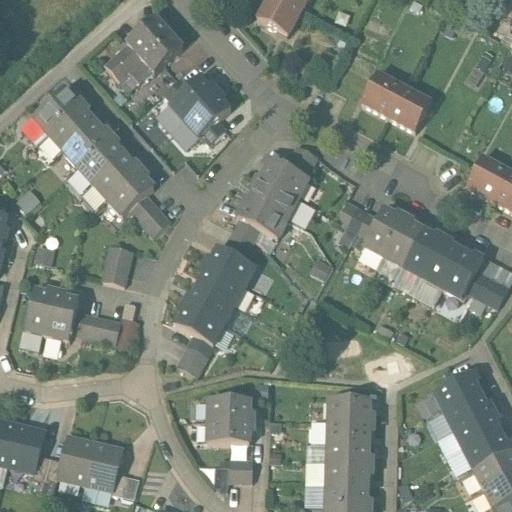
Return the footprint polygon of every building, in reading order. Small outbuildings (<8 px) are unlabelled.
[(310,0),(272,0),(258,28),(287,43),(310,0)] [(155,24),(127,49),(128,51),(116,62),(130,77),(131,76),(132,78),(139,80),(144,80),(149,75),(154,80),(183,55),(155,24)] [(130,77),(116,62),(105,71),(119,87),(130,77)] [(388,125),(403,95),(377,81),(361,111),(388,125)] [(171,109),(169,111),(184,128),(218,97),(212,89),(209,92),(200,83),(188,94),(171,109)] [(180,85),(163,100),(171,109),(188,94),(180,85)] [(414,138),(430,108),(403,95),(388,125),(414,138)] [(64,96),(33,124),(48,141),(82,110),(75,102),(72,105),(64,96)] [(218,97),(184,128),(199,145),(201,143),(218,128),(231,117),(222,107),(225,104),(218,97)] [(82,110),(48,141),(62,157),(94,129),(86,120),(89,117),(82,110)] [(218,128),(201,143),(209,151),(226,136),(218,128)] [(94,129),(62,157),(77,174),(112,143),(105,135),(102,138),(94,129)] [(112,143),(77,174),(92,190),(123,162),(115,153),(118,150),(112,143)] [(317,163),(297,152),(291,163),(311,174),(317,163)] [(123,162),(92,190),(107,207),(141,175),(135,168),(132,171),(123,162)] [(311,174),(291,163),(285,173),(306,184),(311,174)] [(285,173),(268,164),(263,173),(266,175),(260,186),(298,206),(309,186),(306,184),(285,173)] [(493,208),(509,178),(483,164),(467,193),(493,208)] [(141,175),(107,207),(122,223),(129,217),(146,202),(153,195),(145,186),(148,183),(141,175)] [(511,217),(511,179),(509,178),(493,208),(511,217)] [(260,186),(257,184),(252,193),(256,195),(250,205),(288,225),(298,206),(260,186)] [(146,202),(129,217),(137,226),(154,211),(146,202)] [(250,205),(247,203),(242,212),(245,214),(239,225),(260,236),(277,246),(288,225),(250,205)] [(347,208),(336,228),(347,234),(358,214),(347,208)] [(154,211),(137,226),(145,234),(162,219),(154,211)] [(358,214),(347,234),(357,240),(368,220),(358,214)] [(394,222),(383,216),(368,245),(363,254),(383,265),(405,224),(396,219),(394,222)] [(162,219),(145,234),(153,243),(170,228),(162,219)] [(368,220),(357,240),(368,245),(378,225),(368,220)] [(8,224),(0,221),(0,244),(3,245),(6,246),(8,236),(5,236),(8,224)] [(405,224),(383,265),(403,275),(423,238),(412,232),(414,228),(405,224)] [(260,236),(239,225),(234,236),(254,247),(260,236)] [(254,247),(234,236),(228,246),(249,257),(254,247)] [(423,238),(403,275),(422,285),(444,245),(435,240),(433,243),(423,238)] [(444,245),(422,285),(441,296),(462,259),(451,253),(453,249),(444,245)] [(249,257),(228,246),(223,256),(243,267),(249,257)] [(131,257),(110,252),(107,264),(128,269),(131,257)] [(223,256),(218,253),(212,265),(208,263),(203,271),(244,293),(255,273),(243,267),(223,256)] [(462,259),(441,296),(461,307),(466,298),(477,278),(483,266),(474,261),(472,264),(462,259)] [(128,269),(107,264),(105,275),(126,280),(128,269)] [(244,293),(203,271),(199,280),(202,282),(196,293),(234,313),(244,293)] [(126,280),(105,275),(102,287),(123,292),(126,280)] [(477,278),(466,298),(477,304),(487,284),(477,278)] [(487,284),(477,304),(486,309),(497,289),(487,284)] [(497,289),(486,309),(497,315),(508,295),(497,289)] [(234,313),(196,293),(191,304),(187,302),(183,310),(223,332),(234,313)] [(47,300),(35,297),(25,339),(47,344),(57,299),(47,296),(47,300)] [(68,301),(57,299),(47,344),(69,349),(71,340),(75,319),(78,307),(67,305),(68,301)] [(134,311),(125,309),(122,324),(131,326),(134,311)] [(223,332),(183,310),(178,319),(181,321),(175,332),(193,342),(213,352),(223,332)] [(87,322),(75,319),(71,340),(82,343),(87,322)] [(98,324),(87,322),(82,343),(93,345),(98,324)] [(109,327),(98,324),(93,345),(104,348),(109,327)] [(120,330),(109,327),(104,348),(116,350),(120,330)] [(213,352),(193,342),(188,352),(207,362),(213,352)] [(207,362),(188,352),(182,362),(202,372),(207,362)] [(202,372),(182,362),(177,372),(196,383),(202,372)] [(474,378),(433,399),(443,419),(481,400),(475,389),(479,387),(474,378)] [(481,400),(443,419),(453,438),(494,417),(490,408),(486,410),(481,400)] [(250,406),(208,405),(207,428),(254,429),(254,419),(250,419),(250,406)] [(370,406),(328,405),(327,428),(374,429),(374,419),(370,419),(370,406)] [(494,417),(453,438),(463,458),(501,439),(495,428),(499,426),(494,417)] [(18,429),(0,425),(0,470),(7,473),(18,429)] [(254,429),(207,428),(207,450),(249,451),(249,439),(253,439),(254,429)] [(374,429),(327,428),(327,450),(369,451),(369,439),(373,439),(374,429)] [(45,436),(18,429),(7,473),(34,479),(38,462),(45,436)] [(501,439),(463,458),(473,478),(511,457),(511,452),(510,448),(506,450),(501,439)] [(95,450),(67,443),(62,468),(57,486),(85,492),(95,450)] [(122,456),(95,450),(85,492),(112,498),(116,480),(122,456)] [(369,451),(327,450),(326,472),(373,473),(373,463),(369,463),(369,451)] [(511,457),(474,477),(473,478),(483,497),(511,482),(511,457)] [(50,465),(38,462),(34,479),(33,484),(45,486),(50,465)] [(50,465),(45,486),(57,489),(57,486),(62,468),(50,465)] [(241,468),(229,467),(229,490),(240,490),(241,468)] [(253,468),(241,468),(240,490),(252,490),(253,468)] [(373,473),(326,472),(326,494),(368,495),(368,483),(372,483),(373,473)] [(127,483),(116,480),(112,498),(111,502),(122,505),(127,483)] [(511,482),(485,496),(483,497),(490,511),(502,511),(511,507),(511,482)] [(368,495),(326,494),(325,511),(371,511),(372,507),(368,507),(368,495)]
